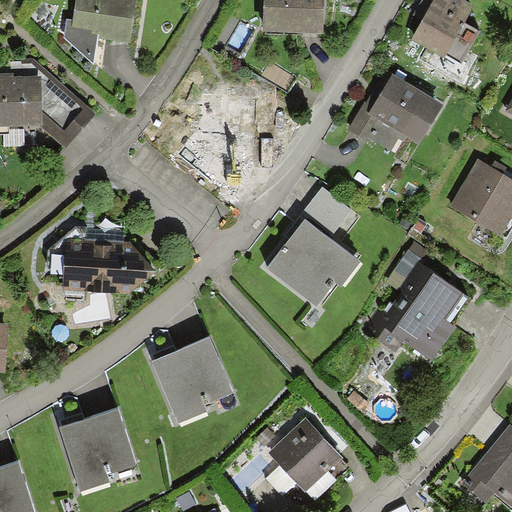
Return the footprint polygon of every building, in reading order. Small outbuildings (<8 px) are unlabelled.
[(77,0),(74,21),(68,20),(65,39),(94,68),(98,43),(131,48),(138,0),(77,0)] [(324,0),(262,0),(261,45),(323,47),(324,0)] [(474,14),(450,0),(423,0),(411,19),(423,26),(411,44),(443,67),(449,59),(461,67),(482,37),(467,26),(474,14)] [(0,129),(44,128),(44,132),(66,151),(97,116),(39,66),(39,64),(0,65),(0,129)] [(420,153),(446,113),(391,79),(388,83),(380,78),(348,128),(361,137),(370,123),(420,153)] [(196,133),(176,157),(218,191),(250,158),(251,150),(255,150),(257,94),(198,92),(196,133)] [(511,219),(511,188),(472,164),(444,210),(498,243),(511,219)] [(351,217),(317,192),(300,215),(333,241),(351,217)] [(358,266),(296,225),(260,279),(322,320),(358,266)] [(129,246),(62,243),(50,255),(50,268),(65,293),(129,297),(154,279),(129,246)] [(415,274),(382,319),(374,313),(361,330),(387,350),(390,346),(420,368),(424,364),(433,371),(454,343),(445,336),(464,310),(415,274)] [(0,367),(6,367),(9,319),(0,318),(0,367)] [(208,329),(153,353),(181,415),(208,403),(204,394),(231,382),(208,329)] [(117,401),(62,418),(82,481),(112,471),(109,463),(135,455),(117,401)] [(339,457),(304,424),(268,463),(302,495),(339,457)] [(511,511),(511,435),(506,431),(456,494),(479,511),(490,511),(496,505),(505,511),(511,511)] [(17,454),(0,459),(0,511),(19,511),(35,507),(17,454)]
